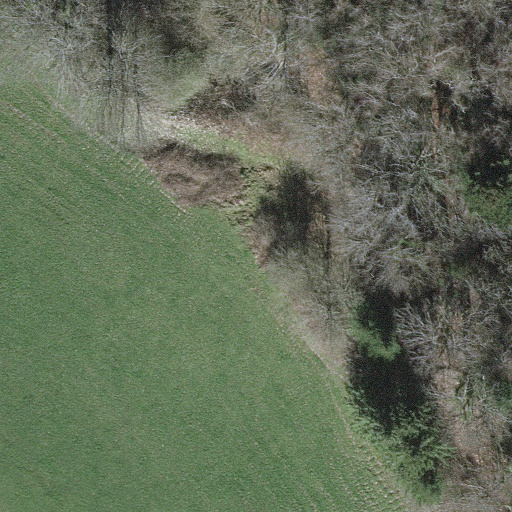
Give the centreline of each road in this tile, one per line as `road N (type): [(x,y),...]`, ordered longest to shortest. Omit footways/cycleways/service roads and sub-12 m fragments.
road 1 (track): [(242,0),(346,120),(374,166),(375,214),(484,458),(511,500)]
road 2 (track): [(82,114),(312,167),(375,214)]
